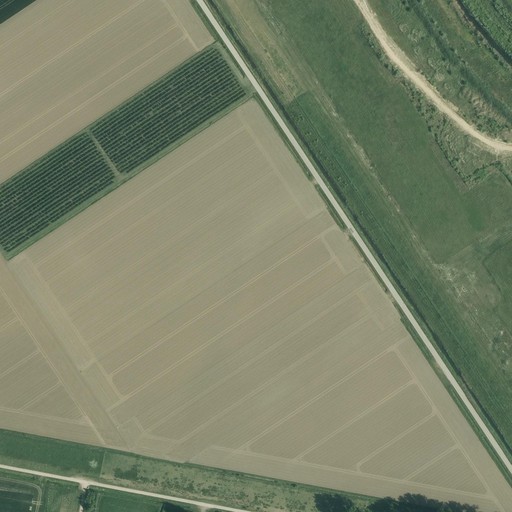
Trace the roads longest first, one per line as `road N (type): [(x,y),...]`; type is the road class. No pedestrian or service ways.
road 1 (unclassified): [(511,471),(198,0)]
road 2 (unclassified): [(0,466),(242,511)]
road 3 (track): [(357,0),(425,96),(511,152)]
